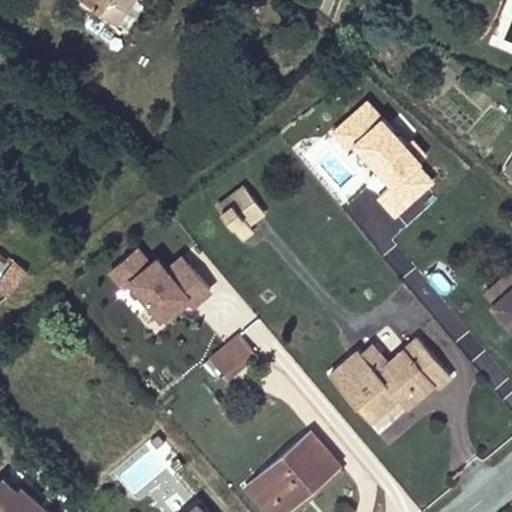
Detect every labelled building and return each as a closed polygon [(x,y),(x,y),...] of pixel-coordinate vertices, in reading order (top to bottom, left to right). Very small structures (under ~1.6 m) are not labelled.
[(84,0),(116,22),(131,0),(84,0)] [(246,184),(218,205),(242,237),(254,228),(250,223),(266,211),(246,184)] [(148,259),(138,247),(108,272),(122,289),(129,283),(159,319),(162,316),(167,322),(192,302),(194,304),(212,290),(181,252),(165,266),(155,254),(148,259)] [(11,256),(3,268),(15,277),(23,265),(11,256)] [(3,268),(0,272),(0,287),(5,292),(15,277),(3,268)] [(511,323),(511,287),(494,303),(511,323)] [(31,337),(40,348),(60,331),(51,321),(31,337)] [(253,322),(240,333),(259,356),(272,346),(253,322)] [(40,348),(61,372),(80,356),(60,331),(40,348)] [(240,333),(232,339),(246,356),(249,360),(251,362),(259,356),(240,333)] [(399,395),(403,401),(406,404),(434,381),(437,385),(451,373),(419,335),(388,361),(379,369),(362,349),(360,347),(330,372),(370,419),(385,406),(399,395)] [(246,356),(232,339),(212,355),(225,372),(246,356)] [(371,341),(362,349),(379,369),(388,361),(371,341)] [(61,372),(56,376),(65,386),(89,366),(80,356),(61,372)] [(229,376),(249,360),(246,356),(225,372),(229,376)] [(390,412),(403,401),(399,395),(385,406),(390,412)] [(269,511),(280,511),(290,504),(336,464),(339,462),(310,429),(246,484),(269,511)] [(336,464),(290,504),(296,510),(342,471),(336,464)] [(4,475),(0,479),(0,511),(54,511),(41,500),(21,482),(18,487),(4,475)] [(205,511),(198,503),(188,511),(205,511)]
